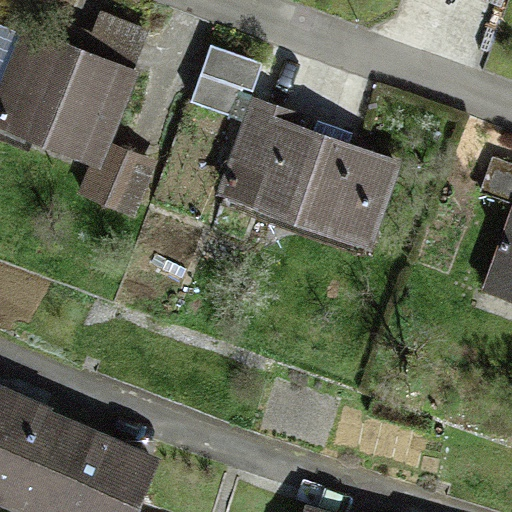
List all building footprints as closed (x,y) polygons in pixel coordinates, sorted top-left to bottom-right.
[(158,57),(47,8),(1,108),(113,158),(158,57)] [(389,160),(242,106),(210,191),(357,245),(389,160)] [(511,203),(501,199),(471,281),(511,296),(511,203)] [(0,388),(0,491),(47,511),(119,511),(146,451),(0,388)] [(355,511),(302,496),(297,511),(355,511)]
